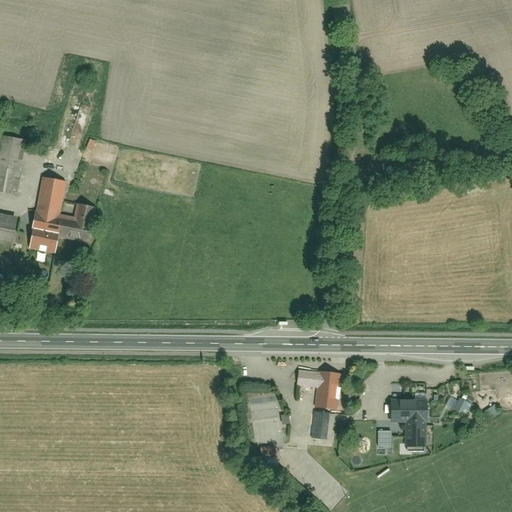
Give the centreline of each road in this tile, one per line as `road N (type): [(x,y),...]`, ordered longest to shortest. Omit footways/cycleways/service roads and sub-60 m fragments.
road 1 (residential): [(328,344),(354,106),(344,0)]
road 2 (primary): [(0,340),(328,344)]
road 3 (primary): [(328,344),(511,346)]
